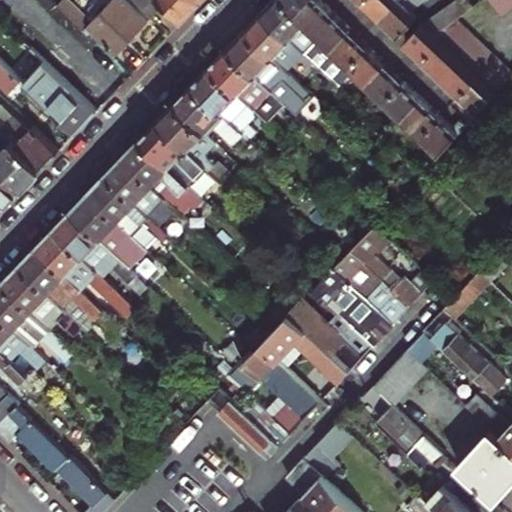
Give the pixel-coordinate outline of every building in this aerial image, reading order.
[(135,0),(110,0),(94,17),(77,0),(61,0),(91,28),(96,24),(120,47),(136,31),(151,16),(135,0)] [(140,0),(153,13),(165,0),(168,0),(185,17),(195,5),(200,0),(140,0)] [(302,4),(297,0),(269,0),(266,4),(295,32),(308,45),(326,27),(320,22),(302,4)] [(306,0),(302,4),(320,22),(337,4),(332,0),(306,0)] [(395,0),(375,0),(378,2),(386,10),(395,0)] [(411,0),(395,0),(386,10),(396,20),(405,28),(422,10),(411,0)] [(450,0),(428,16),(439,26),(462,10),(475,0),(450,0)] [(308,45),(295,32),(266,4),(258,13),(248,23),(275,49),(290,64),(308,45)] [(326,27),(333,34),(338,39),(355,21),(347,13),(337,4),(320,22),(326,27)] [(501,86),(511,74),(511,58),(462,10),(439,26),(447,34),(465,51),(482,67),(501,86)] [(439,26),(428,16),(409,36),(419,46),(428,54),(447,34),(439,26)] [(356,56),(373,38),(364,29),(355,21),(338,39),(356,56)] [(275,49),(248,23),(241,30),(231,41),(289,98),(300,86),(308,93),(314,87),(290,64),(275,49)] [(325,43),(333,34),(326,27),(308,45),(311,48),(315,52),(325,43)] [(342,78),(360,60),(356,56),(338,39),(333,34),(325,43),(315,52),(337,73),(341,77),(342,78)] [(465,51),(447,34),(428,54),(437,63),(445,71),(465,51)] [(382,46),(373,38),(356,56),(360,60),(373,73),(391,55),(382,46)] [(272,115),(289,98),(231,41),(219,54),(214,58),(266,109),(272,115)] [(19,80),(24,75),(0,51),(0,75),(12,87),(19,80)] [(482,67),(465,51),(445,71),(455,81),(463,88),(482,67)] [(400,64),(391,55),(373,73),(392,91),(410,73),(400,64)] [(94,112),(100,105),(48,56),(27,77),(80,127),(94,112)] [(255,120),(266,109),(214,58),(207,66),(196,77),(229,109),(243,123),(253,133),(261,126),(255,120)] [(501,86),(482,67),(463,88),(471,95),(473,98),(477,102),(473,107),(469,112),(473,116),(501,86)] [(410,73),(392,91),(410,108),(427,90),(419,81),(410,73)] [(189,85),(179,95),(212,126),(218,120),(229,109),(196,77),(189,85)] [(428,125),(445,107),(437,99),(427,90),(410,108),(420,118),(428,125)] [(211,142),(219,134),(212,126),(179,95),(172,102),(162,113),(211,159),(227,175),(235,167),(220,152),(216,155),(213,152),(211,142)] [(0,121),(5,127),(22,109),(9,96),(0,105),(0,121)] [(477,102),(473,98),(469,102),(473,107),(477,102)] [(453,115),(445,107),(428,125),(447,143),(469,120),(464,116),(460,121),(453,115)] [(22,109),(5,127),(20,140),(45,164),(53,154),(58,150),(61,146),(22,109)] [(258,137),(253,133),(243,123),(229,109),(218,120),(237,138),(240,136),(250,146),(258,137)] [(201,169),(201,170),(211,159),(162,113),(155,120),(145,131),(192,178),(201,169)] [(0,121),(0,156),(27,182),(36,173),(45,164),(20,140),(5,127),(0,121)] [(207,192),(192,178),(145,131),(136,140),(128,149),(157,177),(169,189),(186,206),(195,197),(199,201),(207,192)] [(157,177),(128,149),(122,155),(110,168),(151,208),(166,194),(170,198),(166,202),(178,214),(186,206),(169,189),(157,177)] [(0,156),(0,194),(8,202),(17,192),(27,182),(0,156)] [(155,212),(151,208),(110,168),(104,174),(92,186),(135,228),(148,215),(161,228),(166,223),(155,212)] [(144,246),(149,241),(135,228),(92,186),(85,194),(75,204),(118,246),(130,233),(144,246)] [(0,210),(8,202),(0,194),(0,210)] [(151,208),(155,212),(166,202),(170,198),(166,194),(151,208)] [(145,279),(148,276),(118,246),(75,204),(69,210),(59,221),(87,249),(96,239),(111,254),(114,251),(118,255),(115,258),(129,271),(133,267),(145,279)] [(135,228),(149,241),(161,228),(148,215),(135,228)] [(396,263),(381,249),(394,234),(378,218),(352,244),(412,301),(422,290),(437,275),(410,249),(396,263)] [(102,264),(87,249),(59,221),(53,227),(41,239),(69,267),(78,258),(92,273),(96,269),(134,306),(139,300),(102,264)] [(111,308),(84,281),(69,267),(41,239),(34,246),(23,258),(52,287),(63,297),(66,299),(75,289),(103,316),(111,308)] [(87,249),(102,264),(111,254),(96,239),(87,249)] [(403,310),(412,301),(352,244),(338,259),(354,274),(353,277),(356,280),(396,317),(403,310)] [(6,276),(35,304),(52,287),(23,258),(16,265),(6,276)] [(78,258),(69,267),(84,281),(92,273),(78,258)] [(385,330),(396,317),(356,280),(353,277),(354,274),(338,259),(336,258),(313,282),(340,307),(371,336),(376,341),(385,330)] [(46,316),(35,304),(6,276),(0,282),(0,304),(17,322),(28,311),(57,340),(64,333),(46,316)] [(307,289),(299,281),(282,300),(290,307),(306,290),(307,289)] [(35,304),(46,316),(63,297),(52,287),(35,304)] [(376,341),(371,336),(340,307),(332,315),(306,290),(290,307),(292,309),(309,326),(320,335),(348,362),(352,366),(362,355),(376,341)] [(63,305),(68,310),(72,306),(67,301),(63,305)] [(456,312),(446,303),(431,319),(425,325),(435,334),(456,312)] [(0,304),(0,339),(14,354),(24,344),(44,363),(51,356),(17,322),(0,304)] [(297,338),(309,326),(292,309),(264,339),(281,355),(297,338)] [(352,366),(348,362),(320,335),(309,326),(297,338),(304,346),(335,375),(339,379),(342,376),(352,366)] [(510,377),(461,332),(448,346),(496,392),(510,377)] [(281,355),(288,362),(296,354),(304,346),(297,338),(281,355)] [(31,370),(14,354),(0,339),(0,356),(23,379),(31,370)] [(288,362),(281,355),(264,339),(233,371),(250,388),(265,372),(290,396),(275,411),(294,429),(308,413),(324,396),(321,394),(312,385),(300,373),(288,362)] [(374,379),(395,399),(430,364),(408,343),(394,358),(374,379)] [(229,370),(206,349),(198,358),(220,380),(229,370)] [(0,374),(0,391),(3,394),(11,385),(0,374)] [(243,402),(220,380),(209,390),(274,451),(283,441),(243,402)] [(317,380),(312,385),(321,394),(326,389),(317,380)] [(3,394),(0,397),(0,411),(20,430),(23,426),(60,462),(62,461),(75,448),(11,385),(3,394)] [(492,400),(480,389),(469,401),(480,412),(492,400)] [(294,429),(275,411),(254,391),(243,402),(283,441),(294,429)] [(350,424),(367,406),(358,397),(342,414),(341,415),(350,424)] [(429,433),(395,399),(378,416),(413,450),(422,441),(429,433)] [(511,419),(492,400),(480,412),(493,424),(511,442),(511,419)] [(0,420),(15,435),(20,430),(0,411),(0,420)] [(350,424),(341,415),(322,435),(334,446),(352,426),(350,424)] [(459,461),(478,479),(498,499),(511,483),(511,442),(493,424),(459,461)] [(334,446),(322,435),(306,452),(326,472),(335,463),(342,456),(332,447),(334,446)] [(116,489),(75,448),(62,461),(96,494),(91,499),(99,507),(116,489)] [(367,511),(326,472),(306,452),(291,468),(289,470),(312,493),(331,511),(367,511)] [(505,506),(470,474),(461,483),(492,511),(499,511),(501,511),(505,506)] [(414,488),(404,479),(398,486),(407,495),(414,488)] [(476,511),(444,481),(432,494),(425,488),(420,493),(439,511),(476,511)] [(418,511),(439,511),(420,493),(417,490),(410,498),(421,509),(418,511)] [(331,511),(312,493),(295,511),(296,511),(331,511)] [(91,499),(85,507),(88,511),(94,511),(99,507),(91,499)]
